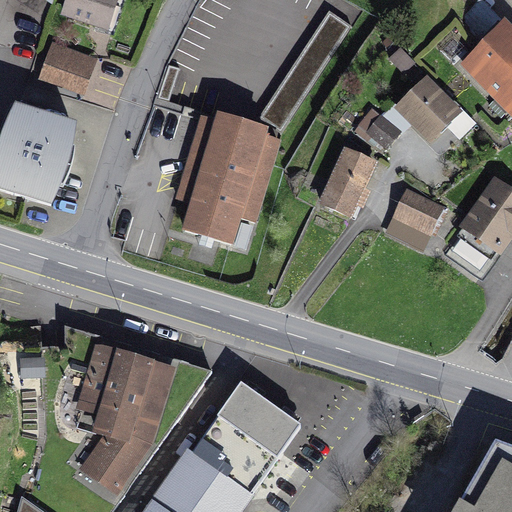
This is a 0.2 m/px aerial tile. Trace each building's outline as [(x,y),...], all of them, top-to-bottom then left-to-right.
[(72,0),(67,16),(106,30),(115,0),(72,0)] [(282,137),(352,29),(329,14),(259,122),(282,137)] [(511,40),(499,27),(456,69),(509,121),(511,118),(511,40)] [(46,78),(81,91),(90,65),(56,52),(46,78)] [(447,98),(433,83),(403,112),(431,140),(456,116),(443,102),(447,98)] [(74,131),(16,114),(0,167),(0,191),(51,207),(74,131)] [(373,114),(358,132),(366,138),(369,134),(388,150),(399,135),(373,114)] [(218,127),(206,121),(180,202),(194,206),(185,233),(232,247),(240,220),(254,224),(279,145),(263,140),(265,134),(220,120),(218,127)] [(373,167),(343,154),(320,206),(351,219),(358,201),(364,204),(369,194),(363,191),(373,167)] [(511,197),(496,186),(446,257),(479,280),(511,232),(511,197)] [(440,211),(409,196),(391,234),(422,249),(440,211)] [(113,511),(211,375),(65,330),(65,349),(41,349),(47,439),(26,511),(113,511)] [(299,430),(239,388),(190,458),(250,500),(299,430)] [(511,511),(511,453),(496,448),(458,511),(511,511)]
